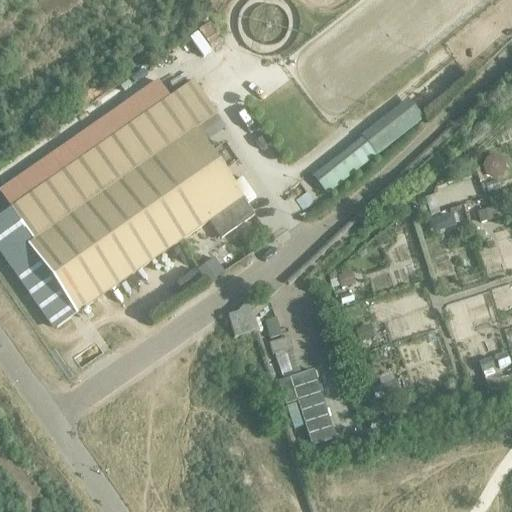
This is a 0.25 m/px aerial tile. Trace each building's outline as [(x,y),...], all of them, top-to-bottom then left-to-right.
[(208,46),(220,40),(211,22),(199,29),(208,46)] [(225,128),(192,81),(179,90),(175,84),(166,89),(171,96),(168,98),(156,81),(0,191),(0,195),(10,210),(0,216),(0,250),(55,330),(209,223),(221,240),(254,217),(203,143),(225,128)] [(318,183),(327,194),(424,117),(415,106),(318,183)] [(69,135),(93,124),(87,112),(63,123),(69,135)] [(485,159),(481,167),(484,176),(493,180),(502,177),(506,168),(502,159),(493,156),(485,159)] [(472,205),(464,208),(466,216),(475,213),(472,205)] [(493,208),(476,213),(479,224),(496,219),(493,208)] [(450,214),(437,217),(441,231),(454,227),(450,214)] [(207,263),(196,270),(206,284),(217,277),(207,263)] [(333,272),(328,276),(331,289),(339,287),(337,279),(336,279),(334,271),(333,272)] [(351,273),(337,277),(337,279),(339,287),(340,290),(355,285),(351,273)] [(250,296),(234,314),(226,316),(233,339),(255,333),(251,318),(261,308),(250,296)] [(270,340),(280,337),(274,321),(265,324),(270,340)] [(370,325),(354,331),(358,344),(374,339),(370,325)] [(271,355),(291,349),(288,338),(267,344),(271,355)] [(271,355),(279,380),(299,374),(291,350),(271,355)] [(490,358),(477,363),(481,374),(482,374),(485,379),(494,375),(492,370),(494,369),(490,358)] [(310,447),(334,440),(312,371),(277,382),(285,406),(296,402),(310,447)] [(396,380),(380,386),(384,398),(400,393),(396,380)] [(380,386),(371,389),(375,401),(384,398),(380,386)]
